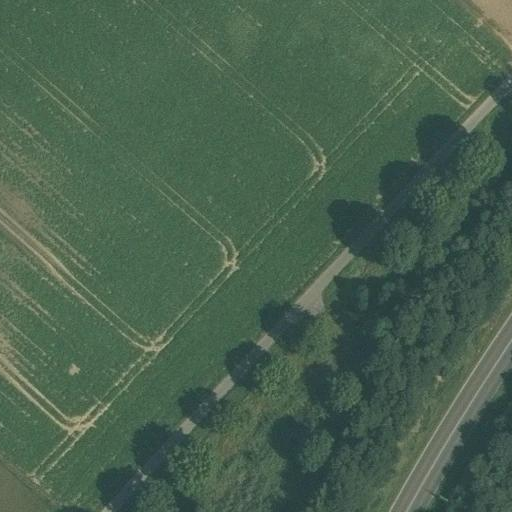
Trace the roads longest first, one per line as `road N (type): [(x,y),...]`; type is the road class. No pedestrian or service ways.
road 1 (track): [(110,511),(511,83)]
road 2 (primary): [(407,511),(511,342)]
